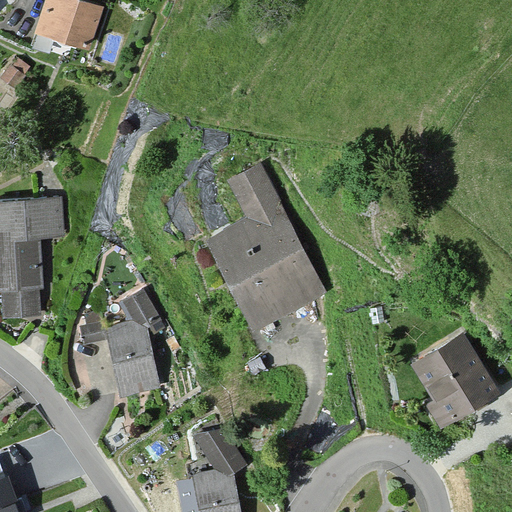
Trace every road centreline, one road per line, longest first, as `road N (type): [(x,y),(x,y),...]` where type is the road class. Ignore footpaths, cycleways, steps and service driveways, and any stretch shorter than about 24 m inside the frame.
road 1 (residential): [(0,352),(64,417),(127,511)]
road 2 (residential): [(306,511),(340,465),(389,447),(418,465),(440,511)]
